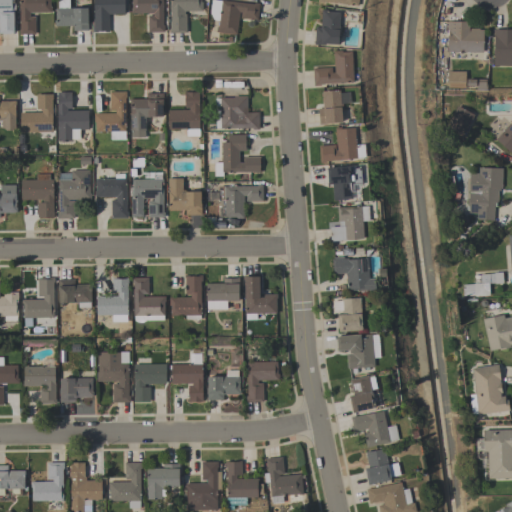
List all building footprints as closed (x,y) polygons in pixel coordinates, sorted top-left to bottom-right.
[(0,0),(13,0),(14,34),(11,34),(11,35),(2,35),(2,34),(0,34),(0,0)] [(18,35),(18,30),(19,30),(19,0),(50,0),(50,8),(51,8),(51,13),(29,13),(29,17),(34,17),(34,35),(18,35)] [(55,27),(55,9),(58,9),(58,0),(69,0),(69,9),(88,9),(88,31),(73,31),(73,27),(55,27)] [(124,0),(124,15),(109,15),(109,33),(104,33),(104,32),(97,32),(97,33),(93,33),(92,20),(93,20),(93,0),(124,0)] [(162,0),(163,26),(164,26),(164,32),(148,33),(147,16),(153,16),(153,14),(131,14),(130,9),(131,9),(131,0),(162,0)] [(200,0),(200,3),(202,3),(202,12),(184,12),(184,15),(186,15),(186,33),(169,34),(169,29),(170,29),(169,0),(200,0)] [(236,35),(216,33),(216,27),(218,27),(218,21),(213,21),(210,14),(211,0),(254,5),(254,4),(259,4),(257,21),(240,19),(241,14),(239,13),(236,35)] [(338,46),(326,45),(326,46),(314,46),(315,28),(321,28),(322,11),(327,11),(327,12),(340,13),(338,46)] [(483,53),(448,52),(448,31),(447,31),(447,22),(469,23),(469,29),(479,29),(479,30),(483,30),(483,53)] [(511,66),(494,66),(495,30),(511,30),(511,66)] [(314,87),(313,69),(331,68),(331,73),(335,73),(333,51),(341,51),(342,53),(352,52),(354,83),(320,84),(320,86),(314,87)] [(465,88),(465,71),(448,71),(448,88),(465,88)] [(343,109),(342,109),(343,124),(319,125),(318,109),(323,109),(322,93),(340,91),(341,105),(343,105),(343,109)] [(125,140),(110,140),(110,132),(95,132),(95,123),(93,123),(93,114),(115,114),(115,111),(110,111),(110,92),(126,92),(126,98),(125,98),(125,140)] [(198,92),(199,137),(186,137),(186,129),(168,130),(168,111),(188,110),(188,109),(184,109),(184,93),(198,92)] [(88,111),(88,130),(80,130),(79,130),(80,140),(72,140),(72,141),(57,142),(57,93),(71,93),(71,109),(67,109),(67,111),(88,111)] [(163,94),(163,106),(162,106),(162,118),(145,118),(145,138),(130,138),(130,100),(146,100),(146,94),(163,94)] [(52,95),(52,133),(20,133),(20,113),(41,113),(41,110),(36,110),(36,95),(52,95)] [(258,130),(252,130),(252,129),(220,129),(215,129),(215,99),(220,99),(220,98),(233,98),(233,96),(247,96),(247,113),(258,113),(258,130)] [(0,102),(15,102),(15,128),(15,131),(13,131),(5,131),(5,128),(2,128),(2,121),(0,121),(0,102)] [(462,136),(474,115),(458,106),(446,127),(462,136)] [(511,150),(510,153),(496,140),(511,122),(511,150)] [(366,158),(357,159),(357,160),(326,163),(326,164),(320,164),(318,147),(335,146),(335,151),(337,151),(335,128),(354,126),(356,146),(365,145),(366,158)] [(260,173),(222,173),(223,177),(214,177),(213,163),(221,163),(221,143),(227,143),(227,135),(246,135),(246,140),(245,140),(245,146),(246,146),(246,152),(238,152),(238,163),(243,163),(243,158),(260,158),(260,173)] [(327,169),(361,167),(362,186),(354,186),(354,193),(351,193),(352,200),(333,201),(332,186),(328,186),(327,169)] [(502,188),(499,188),(499,192),(497,192),(497,208),(493,208),(493,221),(477,221),(477,214),(468,214),(469,207),(467,206),(467,200),(469,199),(469,174),(478,174),(479,169),(502,169),(502,188)] [(57,219),(57,214),(58,214),(58,174),(71,174),(71,171),(89,171),(89,194),(90,194),(90,200),(69,200),(69,202),(74,202),(74,219),(57,219)] [(53,180),(53,218),(37,218),(37,203),(43,203),(43,200),(21,200),(21,180),(36,180),(36,174),(49,174),(49,180),(53,180)] [(95,198),(95,192),(96,192),(95,179),(114,179),(114,174),(124,174),(124,179),(125,179),(126,213),(127,212),(127,219),(111,219),(110,201),(116,201),(115,198),(95,198)] [(201,216),(184,216),(184,211),(168,211),(168,179),(182,179),(182,191),(185,191),(185,193),(200,193),(200,205),(201,205),(201,216)] [(164,218),(148,218),(148,202),(152,202),(152,199),(142,199),(143,218),(131,218),(130,194),(132,194),(132,180),(163,180),(163,212),(164,212),(164,218)] [(243,219),(238,219),(238,218),(224,218),(224,201),(219,201),(219,187),(256,187),(256,185),(262,185),(262,202),(245,202),(245,197),(243,197),(243,219)] [(16,214),(0,214),(0,186),(15,186),(15,195),(16,195),(16,214)] [(363,222),(364,240),(345,241),(345,242),(330,242),(329,228),(339,228),(338,209),(368,207),(369,222),(363,222)] [(375,280),(375,292),(366,293),(366,291),(347,292),(346,274),(333,275),(332,260),(348,259),(348,261),(368,260),(369,280),(375,280)] [(480,275),(493,274),(502,273),(503,284),(494,285),(494,284),(488,285),(489,296),(474,297),(474,296),(463,297),(462,286),(474,285),(474,284),(481,284),(480,275)] [(245,319),(245,281),(243,281),(243,276),(260,276),(260,295),(277,295),(277,300),(276,300),(276,313),(256,313),(256,319),(245,319)] [(202,277),(202,282),(200,282),(200,319),(184,319),(184,315),(170,315),(170,307),(169,307),(169,298),(190,298),(190,295),(185,295),(185,277),(202,277)] [(163,320),(145,320),(145,321),(143,322),(142,322),(140,322),(138,322),(136,322),(134,321),(133,320),(133,315),(133,284),(132,284),(132,278),(148,278),(148,295),(143,295),(143,297),(165,297),(165,302),(164,303),(164,315),(163,315),(163,320)] [(53,317),(31,317),(31,326),(23,326),(23,304),(22,304),(22,301),(43,300),(43,298),(38,298),(38,279),(54,279),(54,283),(53,283),(53,317)] [(128,279),(128,284),(127,284),(127,323),(111,323),(111,314),(96,314),(96,301),(95,301),(95,297),(117,297),(117,293),(112,293),(112,279),(128,279)] [(223,279),(239,279),(239,302),(221,302),(221,308),(207,308),(207,302),(206,302),(206,285),(223,285),(223,279)] [(59,305),(59,292),(58,292),(58,280),(75,280),(75,285),(91,285),(91,309),(78,309),(78,304),(65,304),(65,305),(59,305)] [(0,315),(0,297),(3,297),(3,293),(18,293),(18,315),(17,315),(17,322),(4,322),(4,315),(0,315)] [(360,299),(362,329),(345,330),(345,331),(338,331),(338,328),(337,328),(337,318),(337,314),(341,313),(341,311),(334,311),(333,302),(341,302),(340,300),(360,299)] [(489,350),(481,318),(502,314),(503,318),(511,316),(511,344),(510,345),(510,347),(499,349),(498,348),(489,350)] [(347,369),(345,354),(349,353),(349,349),(337,350),(336,336),(360,333),(360,335),(371,334),(374,366),(347,369)] [(127,363),(127,395),(129,395),(129,402),(112,402),(112,383),(117,383),(117,381),(96,381),(96,371),(97,371),(97,352),(119,352),(119,363),(127,363)] [(0,356),(2,356),(2,365),(17,365),(17,377),(18,377),(18,383),(0,383),(0,386),(2,386),(2,405),(0,405),(0,356)] [(245,402),(245,395),(247,395),(246,362),(276,361),(277,373),(278,373),(278,379),(257,380),(257,383),(262,383),(263,401),(245,402)] [(164,364),(165,383),(143,383),(143,386),(149,386),(149,401),(133,401),(132,396),(133,396),(133,364),(164,364)] [(170,364),(201,364),(202,401),(188,401),(187,385),(192,385),(192,383),(171,383),(170,364)] [(470,367),(497,364),(499,379),(498,379),(499,382),(500,382),(501,392),(499,392),(499,396),(503,395),(504,399),(507,399),(508,410),(477,414),(476,413),(471,414),(469,394),(473,393),(470,367)] [(55,403),(39,403),(39,387),(43,387),(43,385),(22,385),(22,380),(23,380),(23,366),(54,366),(54,399),(55,399),(55,403)] [(206,400),(206,393),(206,387),(206,376),(225,376),(225,370),(237,370),(237,376),(238,376),(238,390),(239,390),(239,394),(222,394),(222,400),(206,400)] [(374,374),(377,391),(372,393),(375,407),(352,412),(349,395),(353,395),(350,379),(374,374)] [(59,401),(59,377),(92,377),(92,395),(90,395),(90,396),(75,396),(75,401),(59,401)] [(366,447),(363,433),(367,432),(366,428),(353,431),(350,416),(364,413),(364,414),(382,410),(386,427),(395,425),(398,439),(389,441),(389,442),(366,447)] [(511,477),(487,477),(487,451),(482,451),(482,429),(511,429),(511,477)] [(365,452),(384,448),(387,464),(399,462),(401,474),(390,476),(390,479),(367,484),(364,468),(368,467),(365,452)] [(264,458),(281,456),(283,473),(278,474),(278,476),(300,473),(303,494),(298,495),(298,494),(282,495),(283,502),(271,503),(268,482),(264,482),(263,473),(267,473),(267,470),(266,470),(264,458)] [(186,509),(186,488),(185,488),(185,483),(206,483),(206,479),(201,479),(200,461),(217,461),(217,467),(216,467),(216,471),(220,471),(220,489),(216,489),(216,509),(186,509)] [(225,461),(240,461),(241,475),(236,475),(236,478),(258,478),(258,484),(256,484),(257,497),(246,497),(246,504),(233,504),(233,509),(226,509),(225,467),(225,461)] [(52,481),(52,479),(47,479),(47,462),(63,462),(63,468),(62,468),(62,500),(31,500),(31,487),(30,487),(30,481),(52,481)] [(83,511),(69,511),(69,462),(83,462),(84,476),(85,476),(85,480),(100,480),(101,499),(83,499),(83,505),(90,505),(91,511),(83,511)] [(140,462),(140,468),(139,468),(139,507),(128,507),(128,500),(109,500),(109,488),(107,488),(107,481),(129,481),(129,479),(124,479),(124,462),(140,462)] [(146,499),(146,467),(162,467),(162,463),(179,463),(179,470),(178,470),(178,485),(163,485),(163,489),(165,489),(165,496),(161,496),(161,499),(146,499)] [(0,464),(7,464),(7,470),(24,470),(24,488),(21,488),(21,493),(11,493),(11,488),(3,488),(3,494),(0,494),(0,464)] [(365,489),(400,482),(402,489),(408,488),(411,502),(413,502),(415,511),(378,511),(377,505),(383,504),(382,500),(368,502),(365,489)] [(492,511),(505,507),(504,503),(511,500),(511,511),(492,511)]
